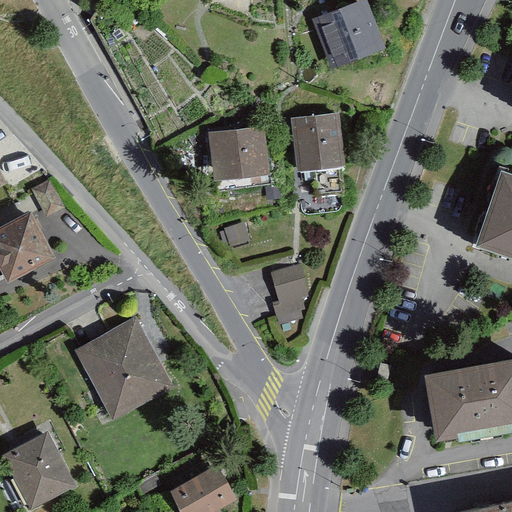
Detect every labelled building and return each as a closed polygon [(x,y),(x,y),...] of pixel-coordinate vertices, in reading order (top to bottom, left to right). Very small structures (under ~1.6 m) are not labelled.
[(378,9),(323,29),(341,81),(397,60),(378,9)] [(352,123),(302,130),(309,182),(358,175),(352,123)] [(277,137),(222,143),(227,195),(283,189),(277,137)] [(0,187),(13,180),(0,154),(0,187)] [(54,179),(36,188),(51,217),(69,208),(54,179)] [(475,255),(511,268),(511,182),(503,179),(475,255)] [(39,207),(0,226),(0,251),(14,279),(63,254),(39,207)] [(224,229),(233,249),(252,240),(248,222),(224,229)] [(275,305),(282,322),(307,314),(305,306),(309,303),(305,295),(312,293),(306,261),(274,270),(283,301),(275,305)] [(78,348),(116,417),(176,385),(139,316),(78,348)] [(511,351),(431,364),(440,431),(511,420),(511,351)] [(4,453),(33,509),(79,486),(51,430),(4,453)] [(240,497),(222,462),(174,488),(186,511),(226,511),(223,506),(240,497)]
